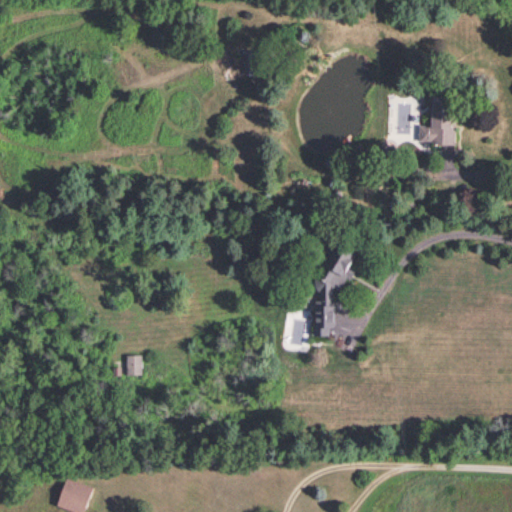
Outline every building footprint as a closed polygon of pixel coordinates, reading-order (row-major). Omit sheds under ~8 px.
[(246,73),(264,73),(264,51),(246,51),(246,73)] [(431,124),(418,124),(417,142),(453,143),(455,95),(432,94),(431,124)] [(355,251),(337,240),(323,263),(330,267),(324,278),(314,278),(314,287),(321,291),(314,302),(315,333),(317,334),(327,334),(333,324),(333,288),(342,288),(353,269),(348,266),(355,254),(355,251)] [(126,354),(126,373),(141,373),(141,353),(126,354)] [(56,503),(79,511),(83,511),(93,486),(66,476),(56,503)]
